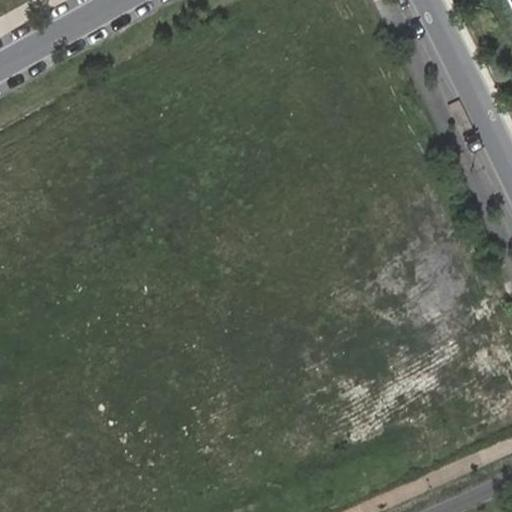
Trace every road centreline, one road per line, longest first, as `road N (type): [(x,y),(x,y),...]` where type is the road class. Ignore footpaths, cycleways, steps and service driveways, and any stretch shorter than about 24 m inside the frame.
road 1 (unclassified): [(511,175),(425,0)]
road 2 (unclassified): [(120,0),(0,65)]
